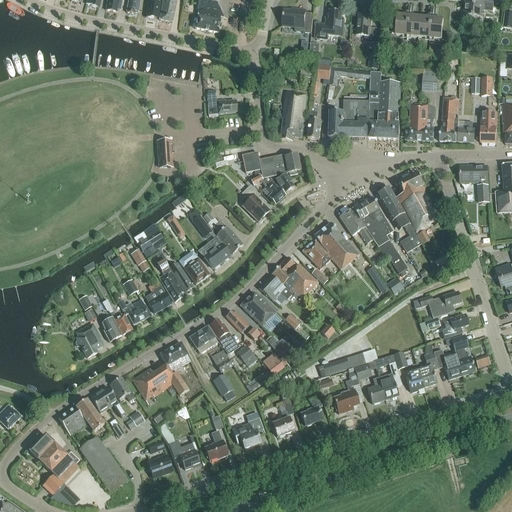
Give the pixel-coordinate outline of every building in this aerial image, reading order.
[(101,0),(87,0),(86,6),(98,10),(101,0)] [(119,11),(120,0),(107,0),(105,13),(115,14),(116,11),(119,11)] [(128,0),(126,14),(135,15),(135,12),(138,13),(140,0),(128,0)] [(160,0),(148,0),(148,2),(147,2),(145,19),(158,21),(160,4),(160,0)] [(162,0),(158,22),(171,24),(176,0),(173,0),(162,0)] [(228,0),(196,0),(195,11),(197,11),(194,30),(217,35),(220,19),(226,20),(228,0)] [(464,0),(464,5),(493,8),(493,3),(484,3),(483,0),(464,0)] [(493,8),(464,5),(463,17),(482,19),(483,12),(492,13),(493,8)] [(395,36),(407,38),(410,7),(406,6),(405,14),(406,14),(406,16),(397,16),(395,36)] [(410,7),(407,38),(418,39),(420,18),(412,17),(412,14),(413,14),(414,7),(410,7)] [(420,18),(418,39),(429,40),(432,9),(428,8),(428,16),(429,16),(428,19),(420,18)] [(432,9),(429,40),(441,41),(443,20),(435,20),(435,17),(436,17),(436,9),(432,9)] [(282,21),(282,25),(283,25),(283,28),(295,29),(295,33),(303,34),(312,35),(314,16),(306,15),(306,12),(292,10),(292,12),(284,12),(283,21),(282,21)] [(317,25),(315,40),(328,41),(328,37),(343,39),(344,23),(341,22),(342,13),(330,12),(329,27),(317,25)] [(365,37),(364,44),(376,45),(377,29),(371,29),(372,16),(358,15),(356,37),(365,37)] [(320,45),(311,44),(309,56),(318,57),(320,45)] [(372,55),(370,70),(378,71),(380,56),(372,55)] [(317,80),(329,81),(331,69),(331,68),(319,66),(317,80)] [(316,69),(301,67),(300,78),(314,79),(316,69)] [(329,81),(328,87),(334,87),(337,88),(338,77),(345,78),(346,70),(331,69),(329,81)] [(437,94),(439,73),(423,72),(422,93),(437,94)] [(381,74),(370,73),(369,102),(368,140),(368,141),(397,141),(397,150),(398,150),(399,126),(397,126),(400,84),(380,83),(381,74)] [(480,96),(480,80),(472,80),(472,96),(480,96)] [(482,80),(481,98),(492,98),(493,80),(482,80)] [(292,138),(301,139),(306,98),(285,95),(281,121),(283,122),(281,141),(292,142),(292,138)] [(440,131),(439,143),(455,144),(456,132),(458,132),(458,120),(455,120),(455,115),(457,115),(458,100),(443,99),(442,114),(441,131),(440,131)] [(505,146),(511,146),(511,101),(505,101),(505,105),(505,107),(503,107),(502,127),(504,127),(503,135),(506,135),(505,146)] [(225,114),(235,114),(235,102),(224,103),(224,102),(216,102),(216,103),(207,104),(208,117),(225,115),(225,114)] [(343,113),(343,139),(351,139),(351,143),(357,143),(357,139),(368,140),(369,102),(343,102),(343,113)] [(406,130),(406,142),(433,143),(433,131),(432,130),(432,125),(434,120),(435,110),(427,107),(410,106),(409,130),(406,130)] [(343,140),(343,139),(343,113),(329,113),(329,139),(343,140)] [(307,140),(319,141),(321,123),(316,123),(317,115),(310,114),(307,140)] [(480,145),(495,146),(495,130),(495,124),(496,124),(496,114),(481,114),(481,124),(481,130),(480,145)] [(458,144),(474,145),(474,131),(472,131),(473,124),(464,123),(464,130),(458,130),(458,144)] [(158,171),(173,170),(171,142),(156,143),(158,171)] [(259,162),(257,154),(241,157),(245,174),(253,173),(254,177),(260,176),(248,183),(250,187),(262,181),(267,188),(273,183),(273,184),(273,183),(288,175),(289,175),(290,177),(297,176),(297,173),(300,173),(297,156),(285,159),(285,157),(259,162)] [(211,158),(213,163),(222,161),(221,155),(211,158)] [(497,216),(511,214),(511,166),(502,167),(504,193),(496,194),(497,216)] [(460,168),(461,185),(480,184),(480,187),(477,187),(478,204),(488,203),(487,167),(460,168)] [(424,194),(425,194),(415,175),(399,184),(404,194),(397,198),(411,226),(412,226),(416,234),(439,223),(424,194)] [(277,188),(278,187),(280,186),(285,194),(294,189),(287,176),(273,184),(277,188)] [(277,188),(273,184),(273,183),(267,188),(263,191),(276,206),(285,198),(277,188)] [(243,208),(258,223),(270,212),(257,199),(261,195),(250,187),(242,195),(249,202),(243,208)] [(377,196),(393,224),(399,220),(409,238),(399,244),(405,254),(420,246),(415,237),(391,188),(377,196)] [(387,236),(392,233),(372,200),(352,211),(372,242),(377,249),(385,262),(388,260),(397,276),(406,270),(388,242),(390,241),(387,236)] [(352,211),(340,219),(352,238),(358,233),(366,245),(372,242),(352,211)] [(213,221),(208,215),(203,219),(208,225),(213,221)] [(178,224),(173,216),(162,223),(167,231),(178,224)] [(204,239),(212,233),(200,218),(193,224),(204,239)] [(232,256),(242,247),(226,228),(225,229),(219,222),(213,228),(219,235),(216,237),(232,256)] [(331,225),(323,232),(349,264),(358,257),(347,243),(347,244),(337,234),(337,233),(331,225)] [(179,239),(186,235),(182,229),(175,233),(179,239)] [(158,232),(147,238),(152,247),(163,240),(158,232)] [(349,264),(323,232),(314,239),(320,246),(322,246),(328,254),(327,255),(341,271),(349,264)] [(423,233),(417,236),(422,245),(428,242),(423,233)] [(146,260),(157,254),(152,247),(147,238),(137,244),(146,260)] [(303,253),(319,271),(331,260),(314,243),(303,253)] [(209,244),(198,252),(203,258),(213,271),(230,258),(220,245),(214,250),(209,244)] [(511,251),(510,252),(511,258),(511,266),(510,267),(495,272),(501,289),(506,288),(508,295),(511,293),(511,273),(511,272),(511,251)] [(132,256),(138,267),(145,263),(139,252),(132,256)] [(209,277),(197,261),(192,255),(179,264),(184,270),(183,271),(195,287),(202,282),(202,283),(209,277)] [(451,268),(445,256),(432,263),(438,275),(451,268)] [(288,260),(273,275),(283,286),(284,285),(302,301),(318,285),(298,267),(294,271),(293,268),(295,266),(288,260)] [(370,264),(376,273),(380,270),(375,261),(370,264)] [(169,274),(169,273),(162,262),(156,266),(163,278),(159,281),(174,304),(183,298),(181,295),(182,294),(169,274)] [(193,289),(177,265),(168,271),(184,295),(193,289)] [(311,276),(323,287),(328,282),(316,271),(311,276)] [(427,276),(424,271),(419,275),(422,280),(427,276)] [(292,296),(271,277),(259,290),(274,304),(281,296),(287,302),(292,296)] [(138,292),(131,281),(122,286),(129,298),(138,292)] [(390,291),(394,296),(403,290),(399,285),(390,291)] [(152,292),(153,294),(145,299),(148,304),(154,315),(171,305),(162,291),(160,287),(152,292)] [(433,305),(430,306),(434,319),(432,320),(432,321),(454,313),(453,313),(451,307),(461,304),(457,294),(442,299),(432,304),(433,305)] [(241,309),(262,329),(276,315),(254,295),(241,309)] [(92,308),(86,297),(78,301),(84,312),(92,308)] [(430,297),(418,301),(421,309),(430,306),(433,305),(432,304),(430,297)] [(118,321),(107,301),(102,304),(107,313),(108,312),(112,320),(121,338),(132,332),(123,318),(118,321)] [(122,301),(118,304),(123,313),(126,318),(127,317),(133,328),(150,318),(142,302),(132,307),(130,305),(125,307),(122,301)] [(90,323),(96,320),(91,311),(85,314),(90,323)] [(250,326),(235,313),(233,315),(231,313),(225,319),(241,335),(245,331),(248,334),(246,335),(254,342),(259,336),(249,327),(250,326)] [(300,327),(290,317),(285,322),(299,334),(303,331),(300,327)] [(446,334),(467,327),(464,317),(448,322),(450,326),(445,328),(446,334)] [(121,338),(112,320),(104,324),(101,319),(98,320),(101,326),(105,332),(103,333),(109,344),(121,338)] [(425,323),(427,330),(438,327),(436,320),(425,323)] [(235,347),(237,346),(229,334),(223,326),(222,327),(217,322),(209,327),(218,341),(228,356),(239,349),(239,348),(237,349),(235,347)] [(87,360),(97,355),(96,352),(103,348),(97,337),(98,336),(93,326),(81,332),(84,337),(77,340),(78,342),(76,343),(76,345),(77,348),(79,349),(81,348),(87,360)] [(327,326),(320,334),(327,340),(334,332),(327,326)] [(195,348),(197,352),(198,351),(201,355),(217,345),(214,340),(215,340),(213,337),(207,328),(190,340),(195,348)] [(454,354),(456,360),(461,378),(475,374),(470,359),(467,360),(464,351),(468,350),(465,336),(450,341),(454,354)] [(277,344),(286,354),(292,348),(283,338),(277,344)] [(286,354),(277,344),(272,340),(267,344),(282,359),(286,354)] [(170,374),(171,373),(190,363),(188,359),(186,354),(181,345),(160,356),(166,367),(170,374)] [(247,349),(238,356),(244,364),(247,361),(252,367),(257,362),(247,349)] [(318,370),(321,379),(377,361),(374,352),(318,370)] [(461,378),(456,360),(454,354),(443,357),(441,352),(433,354),(438,371),(444,369),(448,382),(461,378)] [(402,354),(392,357),(397,371),(404,369),(407,368),(404,361),(402,354)] [(284,368),(274,355),(262,364),(273,378),(284,368)] [(426,367),(416,370),(423,390),(436,386),(432,372),(437,370),(436,365),(432,355),(423,358),(426,367)] [(488,356),(481,358),(484,368),(491,366),(488,356)] [(232,368),(226,358),(215,364),(221,375),(232,368)] [(392,377),(379,381),(385,401),(398,397),(396,390),(394,385),(400,383),(394,364),(388,366),(391,375),(392,377)] [(419,391),(423,390),(416,370),(415,365),(412,366),(413,370),(403,373),(410,394),(411,394),(411,395),(419,393),(419,391)] [(368,366),(354,370),(357,380),(371,376),(368,366)] [(172,375),(171,373),(170,374),(166,367),(152,376),(150,371),(132,382),(145,402),(153,397),(154,399),(168,390),(172,387),(180,400),(188,394),(175,374),(172,375)] [(336,414),(337,413),(339,417),(347,414),(346,412),(359,408),(353,392),(353,393),(352,389),(358,387),(353,371),(347,373),(349,379),(348,380),(350,383),(345,385),(348,394),(340,397),(341,399),(333,401),(335,406),(333,407),(336,414)] [(233,392),(224,377),(213,383),(223,398),(233,392)] [(375,388),(367,391),(372,406),(385,401),(379,381),(378,379),(373,381),(375,388)] [(130,394),(121,380),(110,387),(119,402),(125,398),(129,404),(135,400),(131,393),(130,394)] [(318,384),(320,391),(328,388),(326,382),(318,384)] [(120,406),(118,406),(107,388),(98,394),(109,410),(114,407),(122,420),(127,417),(120,406)] [(109,410),(98,394),(89,400),(100,416),(109,410)] [(305,429),(321,423),(316,411),(322,409),(318,399),(309,403),(313,411),(307,413),(308,415),(301,418),(305,429)] [(76,409),(84,421),(95,414),(87,401),(76,409)] [(277,439),(293,434),(287,417),(293,415),(289,403),(283,405),(286,415),(281,416),(283,423),(272,426),(277,439)] [(8,407),(0,415),(0,423),(8,432),(21,419),(8,407)] [(70,438),(86,426),(78,414),(75,409),(58,420),(61,425),(70,438)] [(157,425),(166,417),(162,412),(153,420),(157,425)] [(144,423),(137,413),(129,418),(136,428),(144,423)] [(95,414),(84,421),(93,434),(104,426),(95,414)] [(223,429),(219,417),(211,420),(215,432),(223,429)] [(248,425),(248,427),(232,433),(237,447),(242,445),(244,451),(260,446),(256,435),(263,432),(259,421),(248,425)] [(125,436),(118,426),(113,430),(119,440),(125,436)] [(210,463),(220,459),(221,460),(227,458),(221,443),(218,434),(211,437),(214,446),(211,447),(212,448),(205,451),(210,463)] [(45,436),(29,453),(53,476),(42,487),(53,497),(64,486),(63,485),(79,468),(45,436)] [(88,446),(83,440),(76,445),(80,451),(88,446)] [(80,451),(95,472),(111,495),(127,483),(97,440),(80,451)] [(151,456),(164,451),(161,443),(148,448),(151,456)] [(195,453),(192,445),(181,450),(178,443),(169,447),(174,461),(180,459),(185,472),(194,469),(194,470),(200,467),(195,453)] [(76,465),(79,462),(70,454),(67,457),(76,465)] [(153,481),(172,474),(166,458),(147,465),(153,481)] [(0,503),(0,511),(20,511),(7,503),(4,507),(0,503)]
